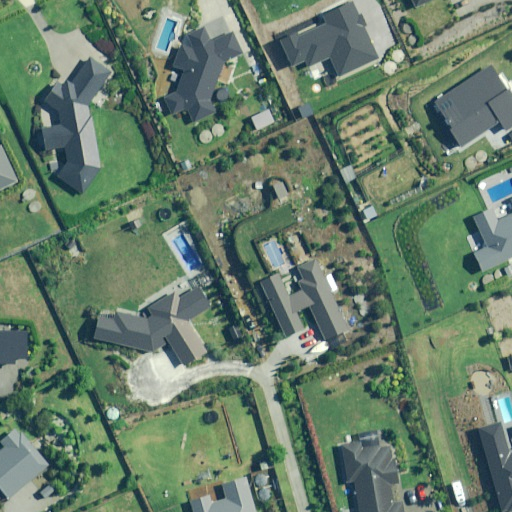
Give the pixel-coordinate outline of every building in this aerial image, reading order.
[(406,0),(411,9),(430,0),(406,0)] [(174,90),(158,98),(168,117),(181,110),(190,127),(215,114),(207,99),(219,64),(238,53),(228,34),(211,43),(202,26),(185,35),(191,47),(176,43),(170,66),(180,69),(174,90)] [(63,161),(51,178),(78,197),(97,169),(85,102),(106,68),(87,56),(69,86),(64,78),(58,86),(53,82),(38,99),(55,114),(56,129),(34,130),(35,149),(57,148),(63,161)] [(262,72),(257,60),(248,63),(254,76),(262,72)] [(511,112),(483,64),(418,102),(446,149),(489,123),(495,134),(511,123),(511,112)] [(218,138),(219,138),(221,137),(222,137),(223,136),(224,135),(225,134),(225,132),(225,131),(226,130),(225,128),(225,127),(224,126),(224,125),(223,124),(221,123),(220,122),(219,122),(217,122),(216,122),(215,122),(213,123),(212,124),(211,125),(211,126),(210,127),(210,129),(210,130),(210,131),(210,133),(211,134),(212,135),(213,136),(214,137),(215,137),(216,138),(218,138)] [(199,143),(200,144),(202,145),(204,145),(205,145),(206,144),(207,144),(209,143),(209,142),(210,141),(211,139),(211,138),(211,137),(211,136),(210,134),(210,133),(209,132),(208,131),(207,131),(205,130),(204,130),(203,130),(201,130),(200,130),(199,131),(198,132),(197,133),(196,134),(196,135),(196,136),(196,138),(196,139),(196,140),(197,142),(198,143),(199,143)] [(0,189),(17,182),(0,143),(0,189)] [(483,247),(470,253),(478,270),(511,254),(511,198),(509,200),(511,206),(511,212),(496,220),(489,205),(468,214),(483,247)] [(276,270),(256,279),(283,336),(299,329),(291,311),(305,304),(321,340),(346,328),(312,257),(294,265),(300,278),(292,282),(295,289),(286,293),(276,270)] [(511,260),(501,265),(506,278),(511,275),(511,260)] [(88,312),(82,342),(147,356),(168,343),(182,365),(204,351),(184,321),(210,304),(197,284),(177,297),(171,288),(141,308),(144,314),(141,315),(106,308),(104,315),(88,312)] [(362,289),(352,294),(361,317),(372,313),(362,289)] [(0,365),(10,365),(9,358),(28,357),(29,331),(0,330),(0,365)] [(511,355),(501,359),(505,372),(511,370),(511,355)] [(477,428),(501,511),(508,509),(508,511),(510,511),(511,511),(511,453),(511,454),(501,422),(477,428)] [(0,492),(6,499),(48,463),(14,423),(0,435),(0,492)] [(357,439),(335,443),(342,482),(349,481),(354,511),(401,511),(399,502),(391,504),(387,484),(395,483),(387,443),(359,448),(357,439)] [(206,495),(187,500),(190,511),(250,511),(241,478),(216,485),(219,498),(208,501),(206,495)] [(47,485),(37,493),(43,500),(52,491),(47,485)]
